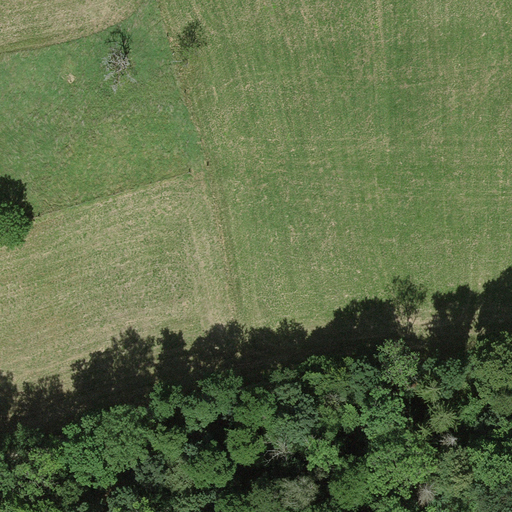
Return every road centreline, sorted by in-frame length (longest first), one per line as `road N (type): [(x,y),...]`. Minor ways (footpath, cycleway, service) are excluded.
road 1 (track): [(0,448),(345,377),(511,369)]
road 2 (track): [(48,511),(129,422)]
